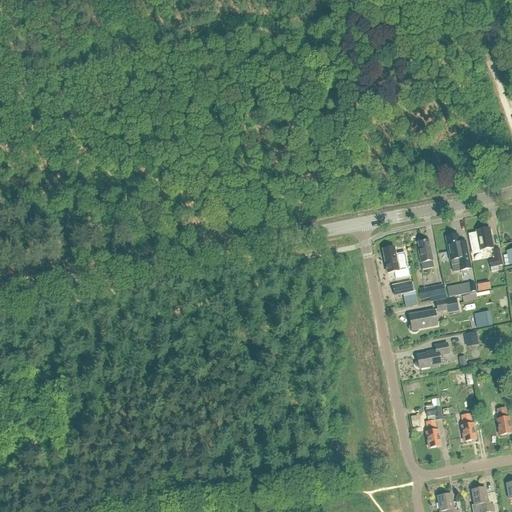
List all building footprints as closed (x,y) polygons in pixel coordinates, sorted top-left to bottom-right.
[(477,232),(480,252),(493,250),(489,230),(477,232)] [(446,239),(449,259),(451,265),(451,267),(453,266),(459,265),(460,270),(460,272),(464,271),(471,270),(468,255),(461,256),(457,236),(446,239)] [(422,272),(433,269),(428,241),(418,243),(420,253),(418,253),(422,272)] [(394,248),(383,251),(388,274),(394,273),(396,280),(411,277),(410,270),(408,270),(405,254),(395,256),(394,248)] [(495,261),(489,262),(490,268),(497,267),(502,266),(499,250),(493,251),(493,255),(495,261)] [(394,296),(402,294),(405,308),(418,306),(412,282),(410,283),(392,287),(394,296)] [(476,284),(478,293),(490,291),(489,282),(476,284)] [(469,284),(457,286),(459,296),(476,293),(475,284),(469,285),(469,284)] [(442,286),(427,289),(429,299),(444,295),(442,286)] [(477,301),(476,298),(476,295),(461,298),(463,304),(477,301)] [(435,303),(437,313),(447,311),(448,314),(458,312),(455,299),(435,303)] [(412,334),(415,334),(417,333),(419,331),(438,327),(434,311),(409,316),(411,325),(409,327),(409,330),(410,333),(412,334)] [(489,313),(477,315),(480,329),(492,326),(489,313)] [(465,335),(467,347),(478,345),(476,333),(465,335)] [(419,370),(440,366),(439,356),(448,355),(446,344),(434,346),(435,352),(416,355),(417,362),(416,362),(415,363),(414,365),(414,366),(415,367),(416,368),(417,369),(419,369),(419,370)] [(511,364),(503,366),(504,376),(511,375),(511,364)] [(426,411),(427,417),(434,416),(435,421),(441,420),(439,409),(426,411)] [(507,419),(505,409),(497,411),(499,421),(497,421),(500,437),(511,435),(509,419),(507,419)] [(471,426),(469,415),(460,416),(462,427),(461,427),(464,443),(475,441),(473,425),(471,426)] [(436,431),(434,421),(425,422),(427,433),(426,433),(429,449),(440,447),(437,431),(436,431)] [(488,507),(484,489),(471,492),(474,506),(471,506),(471,511),(493,511),(492,506),(488,507)] [(445,511),(458,511),(457,511),(452,511),(450,495),(437,498),(439,511),(443,511),(445,511)]
